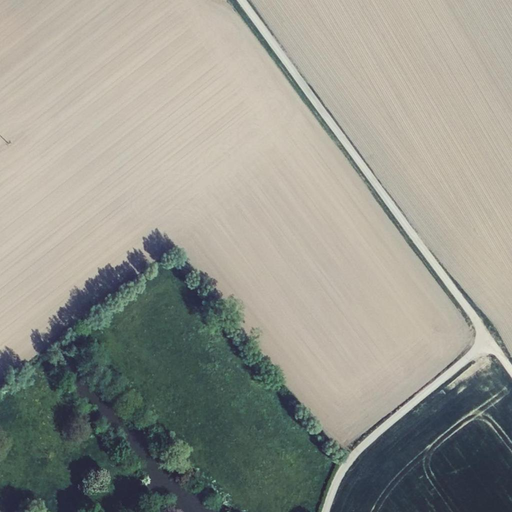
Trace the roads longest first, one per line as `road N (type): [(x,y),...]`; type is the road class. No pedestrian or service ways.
road 1 (unclassified): [(240,0),(489,339)]
road 2 (unclassified): [(489,339),(362,445),(325,511)]
